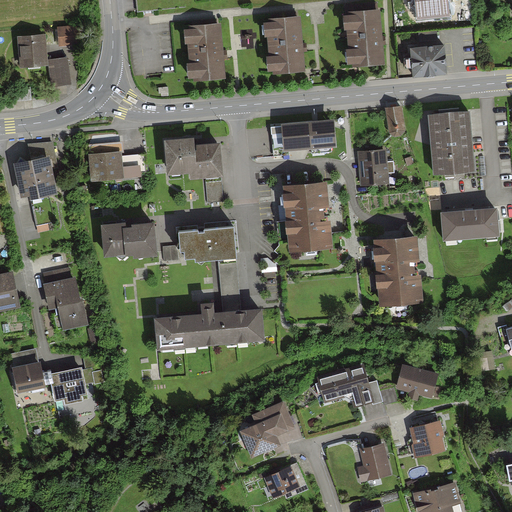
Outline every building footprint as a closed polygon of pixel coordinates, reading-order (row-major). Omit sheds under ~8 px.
[(136,0),(138,12),(147,11),(146,0),(136,0)] [(418,0),(420,18),(448,16),(446,0),(418,0)] [(383,63),(378,10),(348,13),(353,66),(383,63)] [(304,70),(299,17),(270,20),(275,72),(304,70)] [(224,76),(219,23),(189,26),(194,79),(224,76)] [(86,26),(59,28),(60,45),(87,43),(86,26)] [(43,36),(20,39),(23,65),(46,63),(43,36)] [(442,47),(412,49),(414,75),(445,73),(442,47)] [(72,83),(68,58),(50,61),(54,86),(72,83)] [(405,127),(402,107),(385,109),(387,128),(390,135),(395,137),(400,137),(404,133),(405,127)] [(469,113),(430,117),(435,174),(474,170),(469,113)] [(333,121),(282,126),(284,150),(335,146),(333,121)] [(193,140),(166,142),(169,174),(192,172),(193,178),(206,177),(208,201),(222,199),(217,145),(194,147),(193,140)] [(32,161),(18,164),(25,197),(30,196),(31,199),(56,193),(50,167),(57,165),(52,143),(28,144),(32,161)] [(385,151),(360,153),(362,183),(387,181),(385,151)] [(120,153),(91,156),(93,179),(122,176),(120,153)] [(324,185),(285,189),(291,252),(331,247),(324,185)] [(496,210),(442,214),(444,239),(498,235),(496,210)] [(127,224),(103,226),(105,256),(134,253),(134,257),(156,254),(153,225),(127,227),(127,224)] [(198,230),(179,231),(181,253),(185,252),(186,259),(196,258),(196,262),(236,258),(233,227),(204,229),(204,231),(198,232),(198,230)] [(415,239),(376,243),(382,304),(421,301),(415,239)] [(11,274),(0,276),(0,309),(18,306),(11,274)] [(74,279),(46,285),(51,308),(60,306),(65,328),(87,323),(81,299),(79,300),(74,279)] [(204,316),(156,320),(159,349),(264,340),(261,311),(214,315),(213,304),(203,305),(204,316)] [(482,371),(494,370),(493,353),(481,353),(482,371)] [(39,364),(14,369),(19,392),(44,387),(39,364)] [(318,378),(324,403),(352,395),(355,405),(372,400),(362,366),(318,378)] [(439,376),(405,367),(399,388),(433,397),(439,376)] [(81,368),(50,375),(55,401),(86,395),(81,368)] [(255,421),(240,427),(251,456),(281,444),(277,434),(295,427),(284,399),(252,411),(255,421)] [(440,417),(409,425),(413,441),(411,442),(415,457),(446,449),(442,435),(444,434),(440,417)] [(391,475),(383,445),(362,450),(366,467),(359,469),(363,482),(391,475)] [(264,475),(273,496),(300,484),(291,463),(264,475)] [(461,511),(453,484),(416,493),(421,511),(425,511),(430,511),(461,511)]
